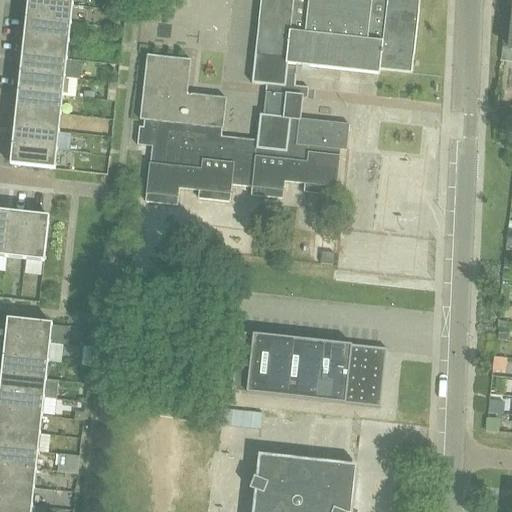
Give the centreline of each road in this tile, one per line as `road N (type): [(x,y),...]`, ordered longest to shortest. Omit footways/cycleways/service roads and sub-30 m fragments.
road 1 (residential): [(452,456),(472,0)]
road 2 (unknown): [(458,321),(260,289)]
